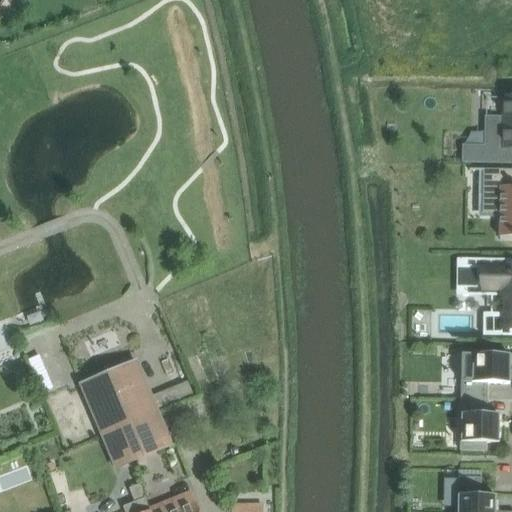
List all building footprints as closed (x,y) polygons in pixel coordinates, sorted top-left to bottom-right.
[(462,145),(462,163),(511,163),(511,98),(504,98),(504,117),(485,117),(485,146),(462,145)] [(469,170),(469,171),(482,171),(481,214),(499,215),(499,238),(511,238),(511,170),(504,171),(469,170)] [(511,260),(478,260),(478,285),(502,285),(502,297),(502,314),(483,314),(483,336),(511,336),(511,260)] [(461,384),(461,399),(487,399),(487,384),(509,384),(510,356),(471,355),(462,355),(462,363),(461,384)] [(81,386),(102,437),(123,428),(156,414),(135,363),(81,386)] [(461,414),(460,443),(460,452),(486,452),(486,444),(498,444),(499,415),(487,415),(487,399),(461,399),(461,414)] [(156,414),(123,428),(136,460),(170,446),(156,414)] [(123,428),(102,437),(116,469),(136,460),(123,428)] [(457,508),(457,511),(505,511),(506,511),(495,511),(495,496),(481,496),(481,478),(458,478),(457,496),(457,507),(457,508)] [(125,511),(149,511),(139,484),(129,488),(135,502),(123,507),(125,511)] [(199,511),(192,493),(149,511),(199,511)]
